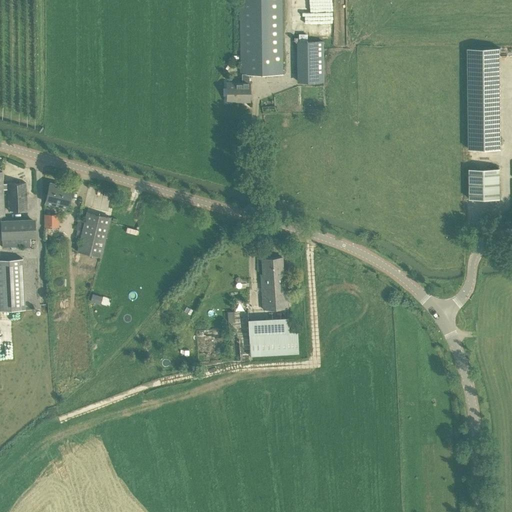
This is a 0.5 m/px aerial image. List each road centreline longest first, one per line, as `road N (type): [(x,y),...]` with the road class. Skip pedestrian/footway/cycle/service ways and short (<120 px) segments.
road 1 (tertiary): [(440,315),(383,263),(321,237),(0,146)]
road 2 (tertiary): [(481,511),(469,381),(440,315)]
road 3 (unclassified): [(440,315),(467,290),(480,245),(511,228)]
